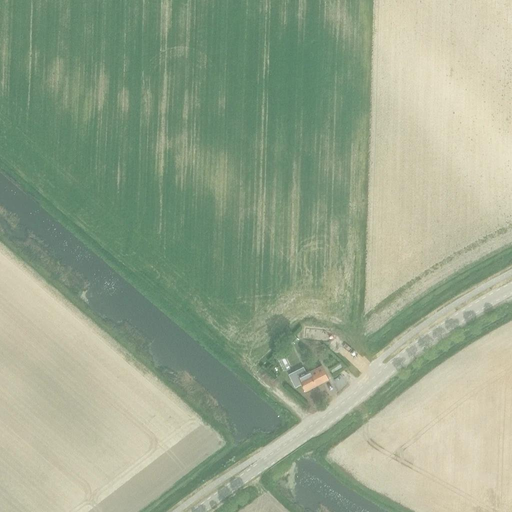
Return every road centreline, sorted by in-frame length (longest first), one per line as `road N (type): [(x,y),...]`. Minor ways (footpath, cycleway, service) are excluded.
road 1 (tertiary): [(203,511),(417,347),(511,287)]
road 2 (track): [(316,428),(151,286)]
